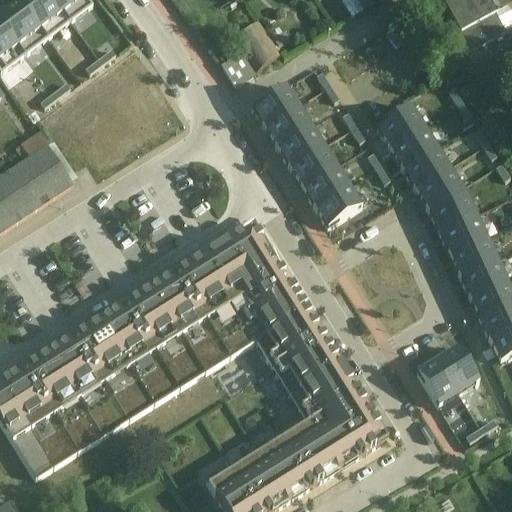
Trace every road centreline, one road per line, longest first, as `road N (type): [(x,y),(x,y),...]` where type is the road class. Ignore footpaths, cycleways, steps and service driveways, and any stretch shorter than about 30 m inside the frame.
road 1 (residential): [(313,288),(387,240),(407,243),(435,316),(364,368)]
road 2 (residential): [(405,7),(236,112),(214,134)]
road 3 (residential): [(338,511),(423,462),(364,368)]
road 4 (residential): [(313,288),(214,134)]
road 5 (residential): [(128,0),(214,134)]
